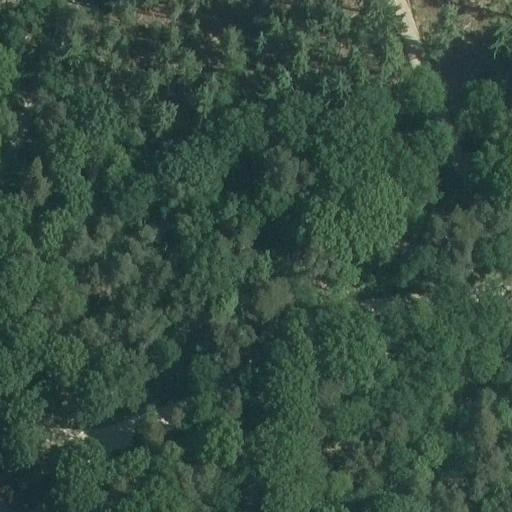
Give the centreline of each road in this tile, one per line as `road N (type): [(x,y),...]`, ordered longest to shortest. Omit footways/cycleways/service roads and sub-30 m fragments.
road 1 (track): [(43,511),(101,445),(205,402),(312,324),(381,304),(511,292)]
road 2 (track): [(397,11),(459,159),(511,255)]
road 3 (track): [(0,179),(74,0)]
